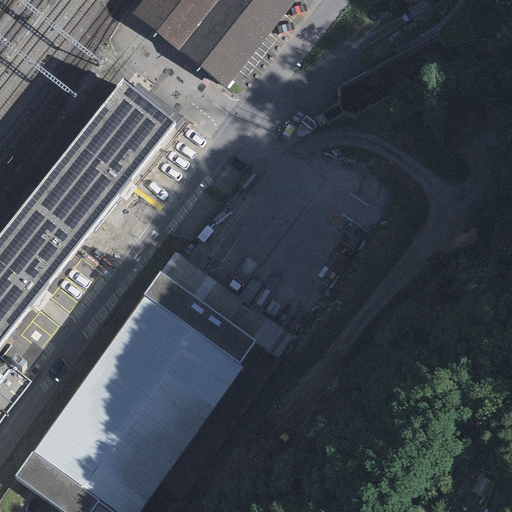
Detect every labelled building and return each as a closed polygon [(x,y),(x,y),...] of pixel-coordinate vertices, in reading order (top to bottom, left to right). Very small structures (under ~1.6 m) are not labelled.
[(144,33),(177,60),(227,0),(149,0),(131,23),(144,33)] [(299,0),(227,0),(177,60),(224,98),(299,0)] [(0,345),(173,127),(121,86),(0,239),(0,345)] [(175,255),(159,276),(278,360),(293,339),(175,255)] [(140,511),(159,487),(180,502),(278,360),(159,276),(14,480),(59,511),(91,511),(98,502),(111,511),(140,511)] [(0,424),(30,386),(0,362),(0,424)]
